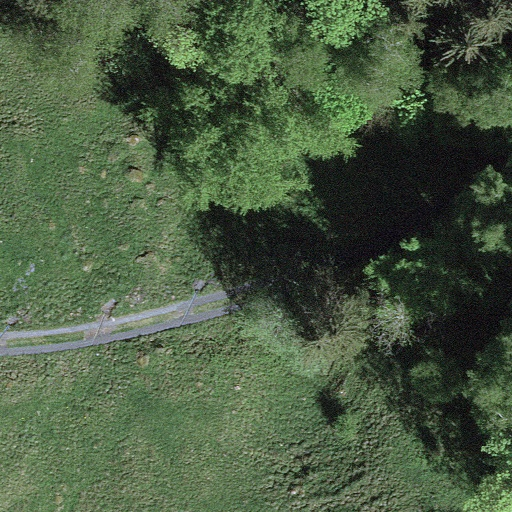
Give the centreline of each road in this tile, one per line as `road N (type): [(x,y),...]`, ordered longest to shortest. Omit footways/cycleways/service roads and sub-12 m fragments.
road 1 (track): [(0,345),(169,324),(311,276),(511,182)]
road 2 (track): [(511,35),(399,30),(356,0)]
